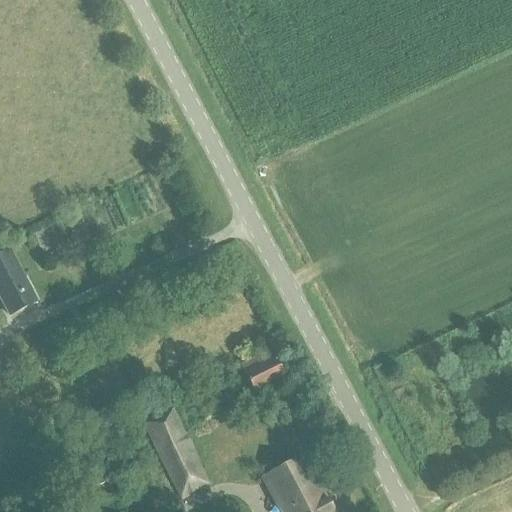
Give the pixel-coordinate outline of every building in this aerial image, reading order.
[(0,254),(0,298),(8,315),(35,301),(9,250),(0,254)] [(252,393),(283,377),(274,358),(258,365),(255,359),(240,366),(252,393)] [(143,423),(180,497),(206,484),(169,410),(143,423)] [(263,479),(278,508),(283,505),(286,511),(330,511),(302,458),(263,479)] [(50,487),(61,511),(101,511),(82,472),(50,487)]
